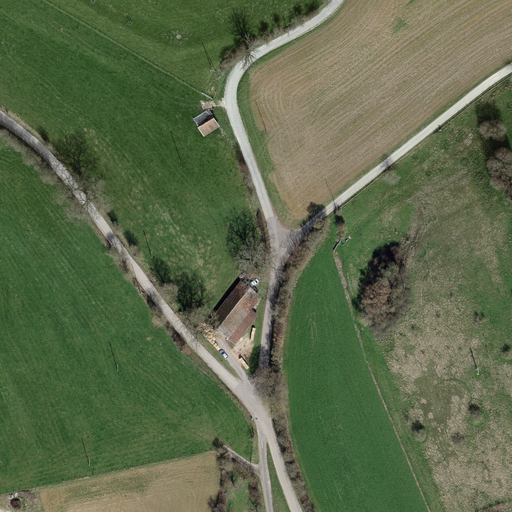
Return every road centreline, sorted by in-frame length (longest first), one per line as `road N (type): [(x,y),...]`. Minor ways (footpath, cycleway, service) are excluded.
road 1 (track): [(0,117),(81,199),(172,326),(261,414)]
road 2 (track): [(279,255),(229,109),(229,81),(246,59),(339,0)]
road 3 (track): [(279,255),(511,69)]
road 4 (unclassified): [(298,511),(261,414),(262,334),(279,255)]
